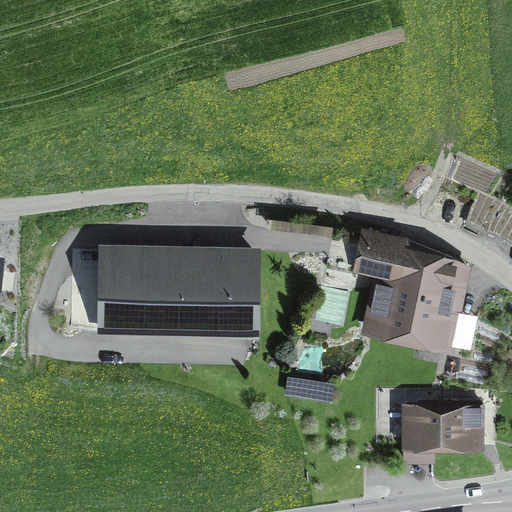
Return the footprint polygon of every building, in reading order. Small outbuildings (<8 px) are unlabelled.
[(487,229),(499,201),(478,191),(465,219),(487,229)] [(511,206),(499,201),(487,229),(511,240),(511,206)] [(368,326),(446,343),(456,293),(462,294),(467,266),(450,256),(406,239),(364,231),(357,268),(379,272),(368,326)] [(255,251),(105,248),(103,323),(253,326),(255,251)] [(301,379),(290,377),(287,393),(302,395),(303,386),(301,379)] [(405,404),(405,458),(433,458),(433,445),(480,445),(481,404),(458,405),(458,400),(451,400),(451,402),(432,402),(432,404),(405,404)]
